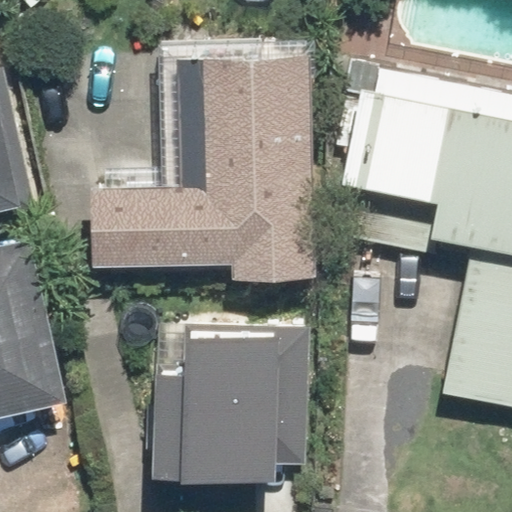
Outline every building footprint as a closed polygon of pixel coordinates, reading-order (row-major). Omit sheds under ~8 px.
[(167,56),(170,185),(77,188),(79,262),(221,258),(221,269),(301,268),(298,50),(218,51),(218,55),(167,56)] [(0,218),(31,214),(7,69),(0,70),(0,218)] [(511,117),(347,84),(320,217),(464,245),(435,388),(511,403),(511,117)] [(0,410),(52,399),(16,238),(0,241),(0,410)] [(164,347),(159,473),(272,477),(273,459),(309,461),(314,318),(195,313),(194,349),(164,347)]
